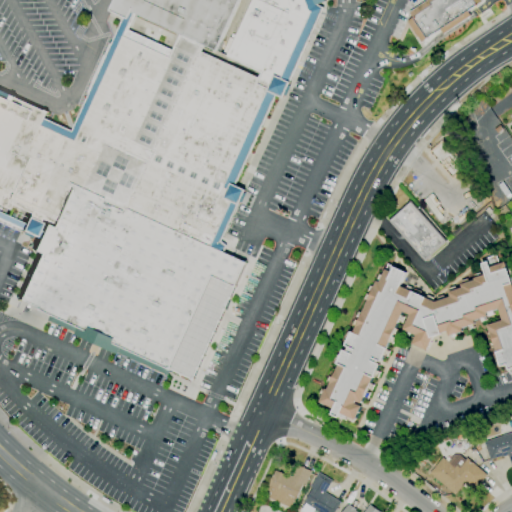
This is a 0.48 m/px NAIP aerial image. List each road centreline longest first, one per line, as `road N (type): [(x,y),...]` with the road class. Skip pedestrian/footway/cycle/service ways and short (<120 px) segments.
road 1 (primary): [(511,36),(458,71),(394,141),(263,410)]
road 2 (residential): [(263,410),(348,452),(430,511)]
